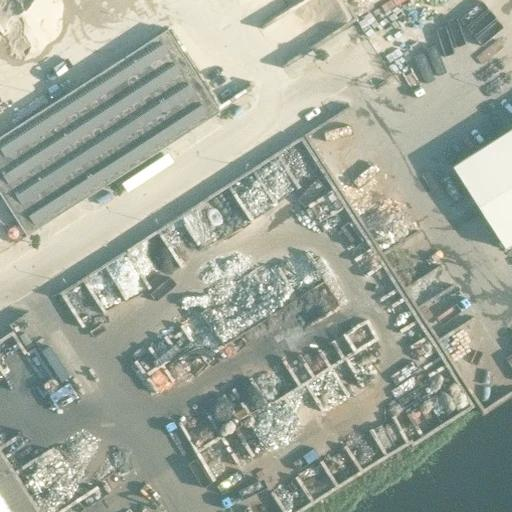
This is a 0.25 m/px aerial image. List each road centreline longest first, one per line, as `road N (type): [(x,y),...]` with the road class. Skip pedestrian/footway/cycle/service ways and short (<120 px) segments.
road 1 (unclassified): [(0,282),(417,11)]
road 2 (unknown): [(0,236),(83,379)]
road 3 (unknown): [(83,379),(201,287)]
road 4 (unknown): [(83,379),(139,511)]
road 5 (unknown): [(204,0),(255,54),(277,102)]
